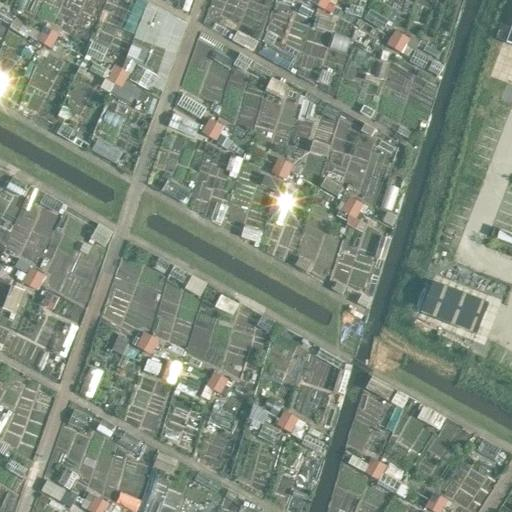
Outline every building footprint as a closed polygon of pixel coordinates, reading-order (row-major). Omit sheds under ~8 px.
[(511,8),(502,36),(511,39),(511,8)] [(11,12),(4,22),(21,33),(28,23),(11,12)] [(39,20),(31,35),(46,43),(54,29),(39,20)] [(390,25),(382,39),(396,47),(404,33),(390,25)] [(241,33),(237,40),(247,46),(251,39),(241,33)] [(100,73),(95,82),(105,88),(110,79),(100,73)] [(57,100),(53,110),(61,114),(62,112),(64,113),(67,107),(65,106),(66,104),(57,100)] [(204,113),(196,127),(211,135),(219,121),(204,113)] [(359,118),(355,125),(366,131),(370,124),(359,118)] [(307,136),(304,146),(321,151),(324,140),(307,136)] [(272,153),(266,167),(281,174),(287,160),(272,153)] [(260,169),(255,179),(270,185),(274,175),(260,169)] [(339,188),(335,195),(340,198),(344,191),(339,188)] [(340,198),(336,205),(351,213),(358,199),(344,191),(340,198)] [(382,206),(377,216),(387,221),(392,211),(382,206)] [(294,252),(290,260),(302,266),(306,258),(294,252)] [(14,253),(9,262),(20,268),(25,259),(14,253)] [(25,262),(17,277),(32,285),(40,271),(25,262)] [(351,270),(348,280),(358,283),(361,273),(351,270)] [(427,276),(415,306),(471,328),(483,298),(427,276)] [(331,277),(327,284),(337,289),(341,282),(331,277)] [(6,280),(0,295),(0,304),(10,308),(19,285),(6,280)] [(25,289),(20,302),(33,307),(38,293),(25,289)] [(216,290),(210,301),(228,310),(233,299),(216,290)] [(139,327),(131,341),(145,349),(153,335),(139,327)] [(114,329),(107,345),(117,349),(124,333),(114,329)] [(275,346),(272,354),(280,358),(283,350),(275,346)] [(209,366),(201,380),(215,388),(223,374),(209,366)] [(366,371),(360,383),(382,395),(388,383),(366,371)] [(393,385),(386,397),(397,403),(404,391),(393,385)] [(264,391),(258,402),(272,409),(278,399),(264,391)] [(418,400),(412,412),(434,424),(440,413),(418,400)] [(277,408),(271,419),(285,427),(290,419),(293,413),(278,405),(277,408)] [(293,413),(290,419),(297,424),(301,418),(293,413)] [(285,427),(285,428),(294,433),(299,425),(297,424),(290,419),(285,427)] [(347,450),(343,458),(359,467),(364,459),(347,450)] [(364,459),(359,467),(373,475),(382,460),(368,452),(364,459)] [(403,468),(397,478),(410,486),(416,476),(403,468)] [(42,475),(35,486),(66,502),(72,491),(42,475)] [(427,486),(419,501),(434,509),(442,495),(427,486)] [(90,491),(82,504),(94,511),(96,511),(104,499),(90,491)]
